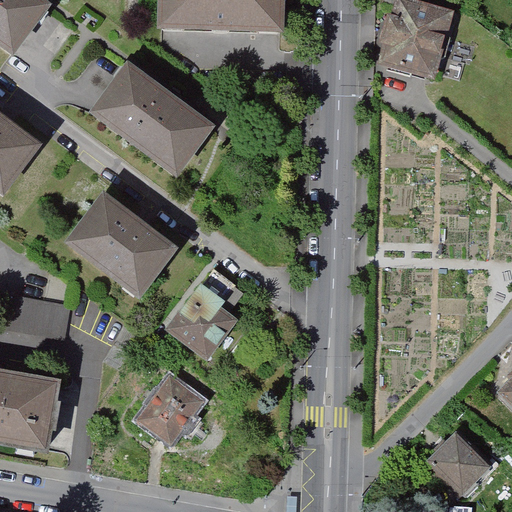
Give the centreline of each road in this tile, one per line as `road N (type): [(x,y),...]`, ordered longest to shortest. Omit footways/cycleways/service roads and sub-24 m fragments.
road 1 (tertiary): [(341,0),(326,487)]
road 2 (residential): [(511,325),(384,459),(326,487)]
road 3 (residential): [(0,485),(156,511)]
